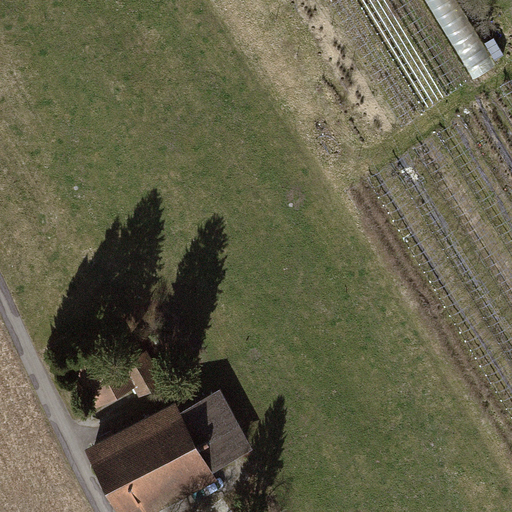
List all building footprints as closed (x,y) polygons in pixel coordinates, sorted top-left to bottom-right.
[(454,0),(363,0),(421,109),(492,71),(454,0)] [(511,210),(460,123),(370,176),(434,284),(456,272),(470,297),(490,285),(484,275),(501,265),(511,284),(511,283),(511,210)] [(69,360),(91,403),(146,375),(124,331),(69,360)] [(218,382),(169,409),(197,468),(246,439),(218,382)] [(166,402),(85,440),(119,511),(128,511),(202,477),(197,468),(169,409),(166,402)]
